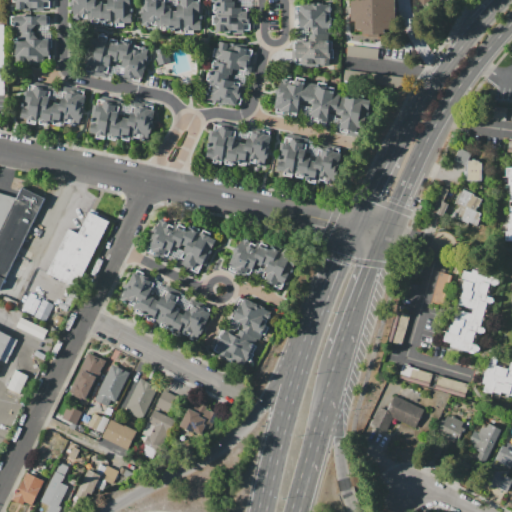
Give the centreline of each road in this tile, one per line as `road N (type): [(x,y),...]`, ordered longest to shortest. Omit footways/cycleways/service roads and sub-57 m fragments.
road 1 (residential): [(382,235),(0,147)]
road 2 (residential): [(0,490),(155,181)]
road 3 (primary): [(353,231),(304,351),(256,511)]
road 4 (trunk): [(304,351),(230,438),(104,511)]
road 5 (primary): [(382,235),(461,83),(511,22)]
road 6 (residential): [(192,120),(166,97),(63,70),(62,0)]
road 7 (residential): [(249,109),(268,42),(261,0),(286,4),(283,40),(268,42)]
road 8 (residential): [(192,120),(249,109),(264,120),(355,142)]
road 9 (residential): [(84,321),(226,390)]
road 10 (primary): [(337,358),(382,235)]
